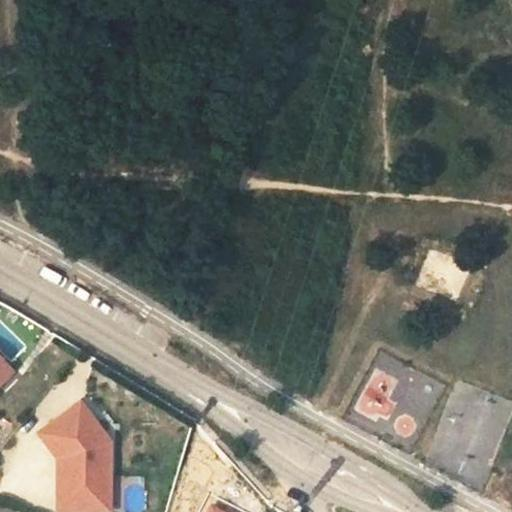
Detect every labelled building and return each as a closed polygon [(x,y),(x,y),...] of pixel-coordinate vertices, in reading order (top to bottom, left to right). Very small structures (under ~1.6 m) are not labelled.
[(0,382),(10,372),(0,360),(0,382)] [(483,484),(509,403),(453,385),(426,466),(483,484)] [(83,420),(91,415),(81,400),(73,406),(83,420)] [(64,507),(106,508),(109,440),(91,415),(83,420),(73,406),(40,428),(50,444),(57,440),(66,453),(64,507)] [(57,440),(50,444),(57,454),(56,507),(64,507),(66,453),(57,440)]
